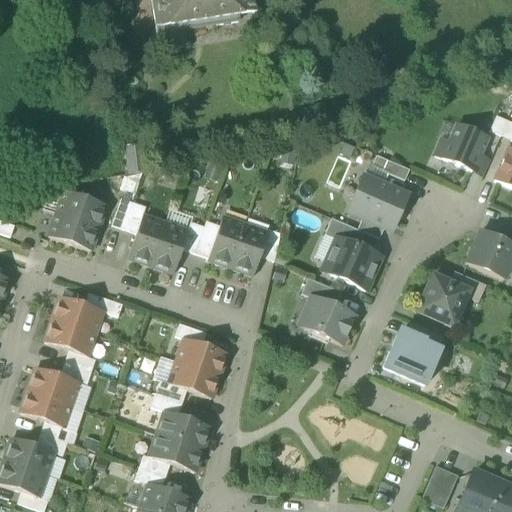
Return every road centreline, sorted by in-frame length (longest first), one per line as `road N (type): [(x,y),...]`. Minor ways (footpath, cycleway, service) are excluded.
road 1 (residential): [(207,507),(244,334),(46,268),(0,397)]
road 2 (residential): [(435,426),(355,391),(353,381),(431,205)]
